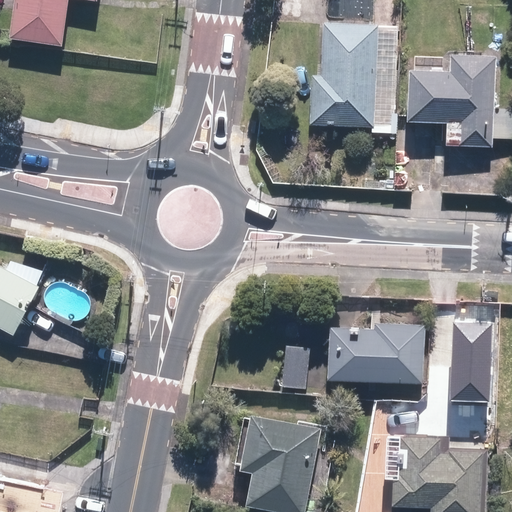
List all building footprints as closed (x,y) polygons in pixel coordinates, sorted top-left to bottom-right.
[(64,45),(70,0),(16,0),(12,37),(64,45)] [(395,126),(398,25),(325,23),(324,75),(313,74),(312,124),(395,126)] [(483,122),(495,122),(497,56),(452,54),(451,71),(409,70),(408,120),(448,121),(447,144),(482,145),(483,122)] [(39,282),(0,260),(0,323),(13,330),(39,282)] [(332,321),(328,374),(424,381),(428,328),(332,321)] [(492,324),(455,322),(452,402),(490,404),(492,324)] [(305,384),(309,345),(288,343),(284,382),(305,384)] [(243,463),(255,465),(248,499),(304,509),(320,423),(253,411),(243,463)] [(479,511),(481,445),(438,444),(438,431),(400,431),(399,466),(392,466),(390,511),(479,511)] [(0,475),(0,511),(58,511),(63,489),(0,475)]
